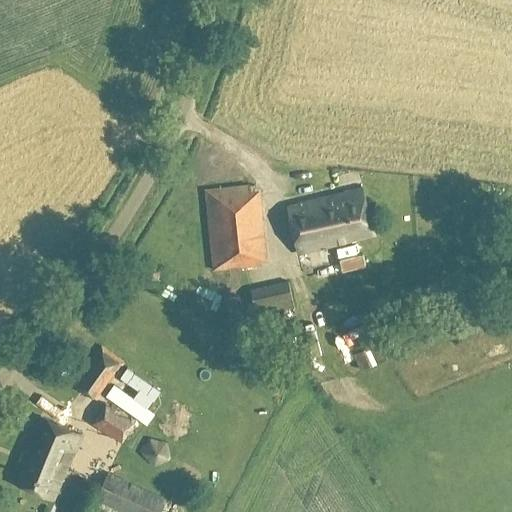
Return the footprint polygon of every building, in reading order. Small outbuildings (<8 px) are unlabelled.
[(247,185),(203,190),(213,271),(256,266),(247,185)] [(287,206),(297,252),(373,236),(363,189),(287,206)] [(312,254),(312,270),(337,270),(337,254),(312,254)] [(255,316),(293,307),(288,282),(250,290),(255,316)] [(380,345),(353,355),(360,371),(387,361),(380,345)] [(74,385),(96,401),(124,363),(101,346),(74,385)] [(161,392),(127,368),(120,379),(139,391),(134,398),(114,385),(106,396),(147,425),(155,414),(147,408),(152,400),(154,402),(161,392)] [(122,443),(135,421),(105,402),(91,423),(122,443)] [(82,434),(41,417),(13,483),(55,500),(82,434)] [(150,440),(141,455),(154,469),(171,461),(168,442),(150,440)] [(108,472),(95,500),(121,511),(158,511),(165,499),(108,472)]
